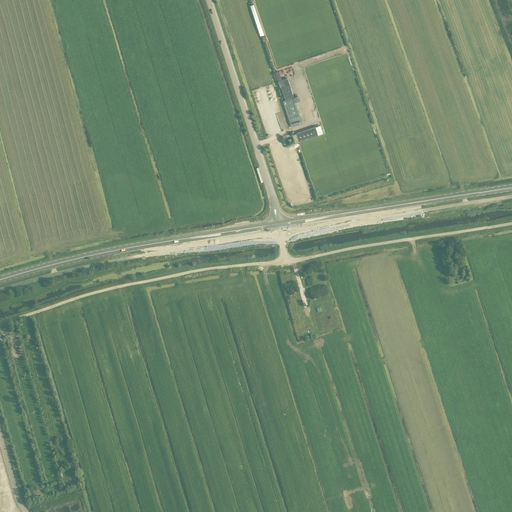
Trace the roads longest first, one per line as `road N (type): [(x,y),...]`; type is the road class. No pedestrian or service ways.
road 1 (unclassified): [(0,324),(145,281),(283,262)]
road 2 (unclassified): [(0,290),(157,253),(281,241)]
road 3 (unclassified): [(281,241),(511,196)]
road 4 (unclassified): [(277,222),(208,0)]
road 5 (unclassified): [(283,262),(511,223)]
road 6 (unknown): [(342,49),(300,68),(310,121),(258,142)]
road 7 (primary): [(137,247),(279,231)]
road 8 (primary): [(370,209),(511,187)]
road 9 (track): [(455,375),(412,239)]
road 10 (primary): [(277,222),(137,247)]
road 11 (primary): [(0,280),(137,247)]
